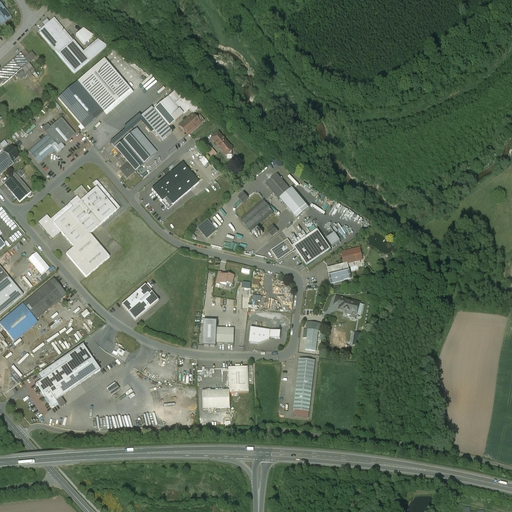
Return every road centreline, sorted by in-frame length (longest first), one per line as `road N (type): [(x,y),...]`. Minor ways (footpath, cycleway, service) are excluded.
road 1 (residential): [(17,215),(100,307),(135,332),(202,352),(278,355),(295,338),(300,276),(165,233),(129,193)]
road 2 (unclassified): [(511,469),(326,434),(87,434),(34,426),(19,435)]
road 3 (primary): [(511,489),(383,465),(260,455)]
road 4 (primary): [(222,454),(0,464)]
road 5 (residential): [(129,193),(92,154),(17,215)]
